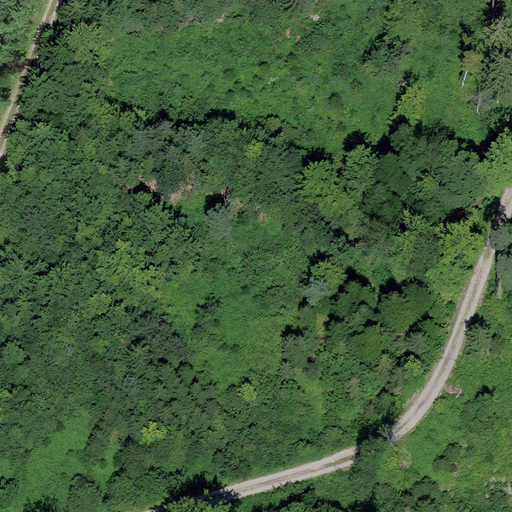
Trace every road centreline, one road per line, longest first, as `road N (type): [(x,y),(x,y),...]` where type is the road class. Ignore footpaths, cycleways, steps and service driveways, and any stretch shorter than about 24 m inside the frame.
road 1 (track): [(169,511),(363,460),(407,434),(511,191)]
road 2 (track): [(53,0),(0,125)]
